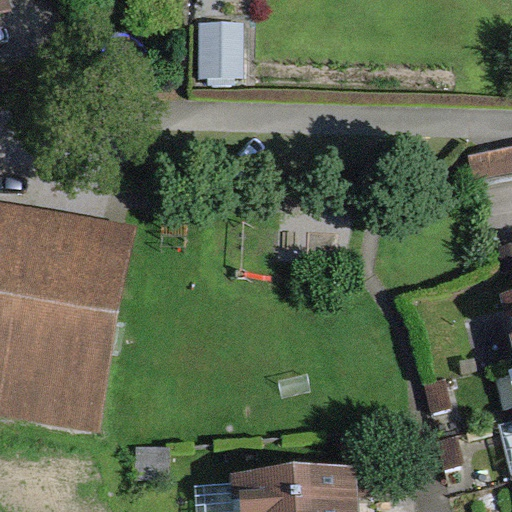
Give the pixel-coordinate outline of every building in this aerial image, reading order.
[(0,0),(0,26),(14,21),(6,0),(0,0)] [(468,188),(511,180),(511,156),(464,166),(468,188)] [(0,419),(97,438),(136,224),(0,199),(0,419)] [(170,454),(136,452),(134,482),(168,484),(170,454)] [(235,511),(357,511),(357,497),(356,481),(235,487),(235,511)]
